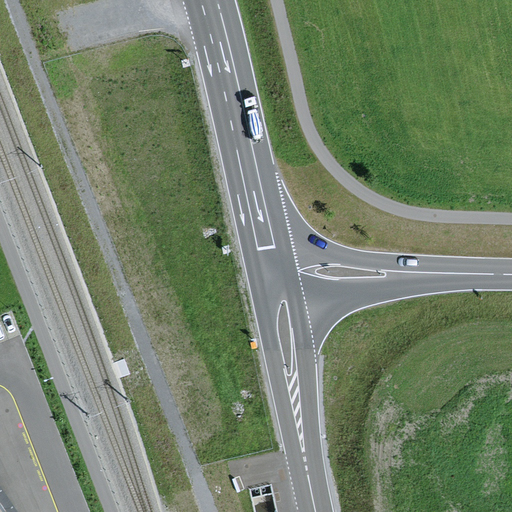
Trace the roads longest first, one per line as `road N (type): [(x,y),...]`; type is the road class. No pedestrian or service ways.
road 1 (track): [(13,0),(194,476)]
road 2 (secondary): [(209,0),(271,271)]
road 3 (secondary): [(271,271),(315,511)]
road 4 (unclassified): [(271,271),(511,274)]
